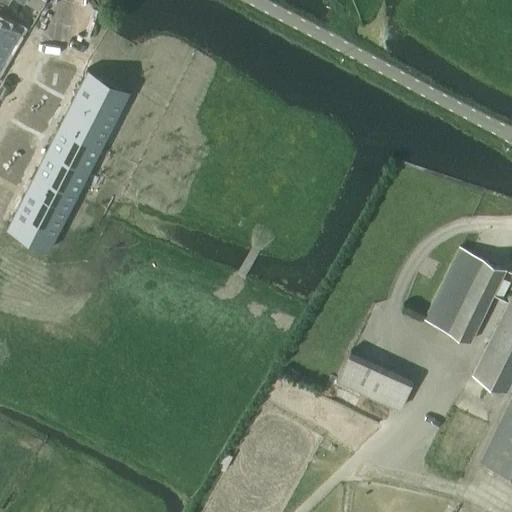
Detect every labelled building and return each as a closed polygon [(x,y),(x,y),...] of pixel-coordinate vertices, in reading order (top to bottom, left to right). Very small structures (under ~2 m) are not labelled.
[(27,0),(38,5),(39,3),(42,5),(45,0),(0,0),(0,14),(1,15),(9,0),(27,0)] [(0,67),(23,27),(1,15),(0,14),(0,67)] [(85,76),(65,116),(81,124),(78,129),(105,143),(118,117),(128,98),(85,76)] [(65,116),(50,145),(93,166),(105,143),(78,129),(81,124),(65,116)] [(50,145),(36,174),(52,182),(54,176),(81,190),(93,166),(50,145)] [(36,174),(16,213),(59,234),(81,190),(54,176),(52,182),(36,174)] [(480,256),(460,246),(424,318),(445,328),(445,329),(470,341),(506,268),(480,256)] [(511,292),(472,371),(507,389),(511,379),(511,292)] [(350,350),(337,378),(399,407),(412,380),(350,350)] [(511,398),(480,462),(511,477),(511,398)]
